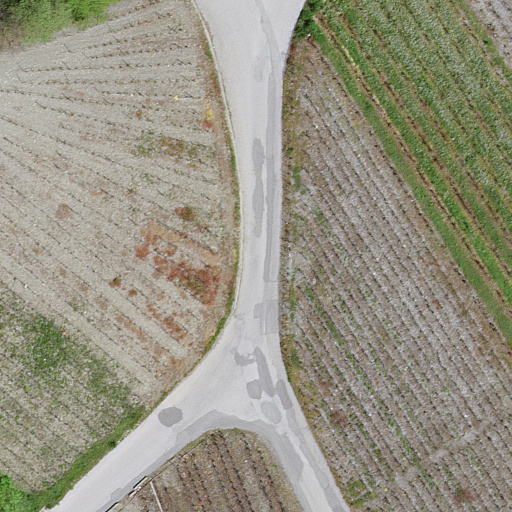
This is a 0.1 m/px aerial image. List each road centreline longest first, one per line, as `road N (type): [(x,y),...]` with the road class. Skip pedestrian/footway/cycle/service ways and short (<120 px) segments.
road 1 (residential): [(226,0),(249,64),(258,138),(256,264),(237,356)]
road 2 (tertiary): [(237,356),(208,394),(71,511)]
